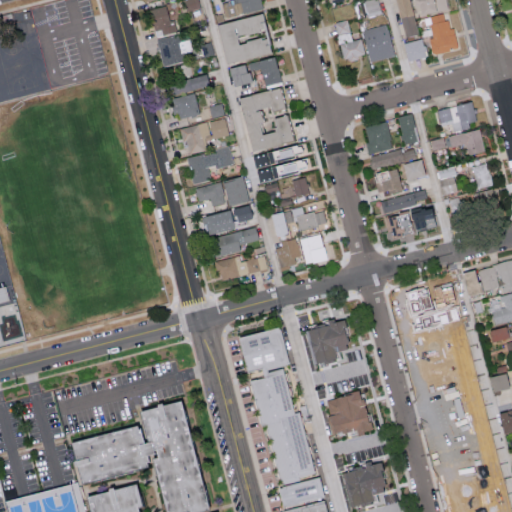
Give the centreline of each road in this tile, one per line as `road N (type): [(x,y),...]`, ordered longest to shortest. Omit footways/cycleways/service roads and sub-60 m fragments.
road 1 (residential): [(0,375),(511,238)]
road 2 (residential): [(430,511),(295,0)]
road 3 (residential): [(248,511),(117,0)]
road 4 (residential): [(325,119),(511,69)]
